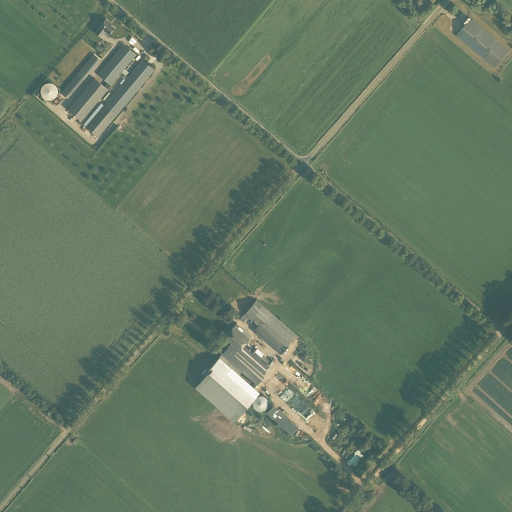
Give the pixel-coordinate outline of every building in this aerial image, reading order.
[(106,19),(100,27),(105,31),(109,35),(115,28),(108,23),(109,22),(106,19)] [(457,36),(494,68),(509,51),(471,19),(457,36)] [(121,72),(136,55),(123,44),(98,74),(111,85),(119,75),(125,80),(85,127),(98,137),(154,70),(142,60),(127,77),(121,72)] [(61,93),(68,98),(100,60),(94,55),(61,93)] [(107,89),(94,78),(68,110),(81,121),(107,89)] [(56,82),(43,84),(44,99),(58,98),(56,82)] [(297,335),(256,300),(245,313),(285,349),(297,335)] [(249,339),(234,326),(224,338),(231,344),(225,350),(222,347),(219,352),(222,354),(218,359),(235,373),(238,369),(255,383),(268,367),(265,365),(269,360),(256,348),(252,353),(244,345),(249,339)] [(199,342),(206,347),(210,343),(203,337),(199,342)] [(220,363),(196,390),(233,423),(257,395),(220,363)] [(253,406),(263,412),(270,401),(260,395),(253,406)] [(292,435),(300,427),(275,405),(267,414),(292,435)]
